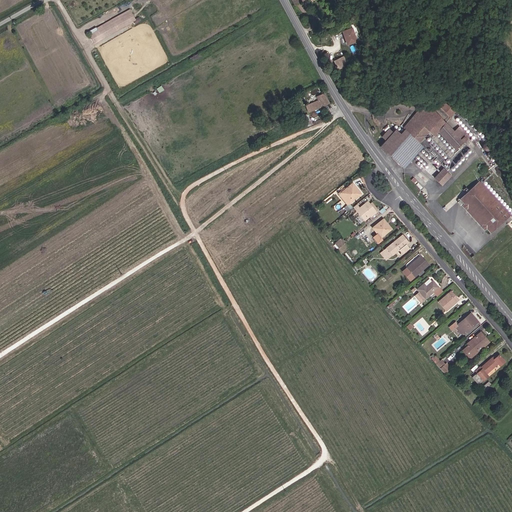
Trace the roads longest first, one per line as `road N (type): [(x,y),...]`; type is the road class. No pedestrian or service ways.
road 1 (track): [(0,457),(230,309),(195,235),(330,121)]
road 2 (residential): [(0,358),(195,235),(182,204),(188,190),(344,109)]
road 3 (residential): [(391,204),(511,347)]
road 4 (primary): [(403,192),(511,316)]
road 5 (primary): [(284,0),(344,109)]
